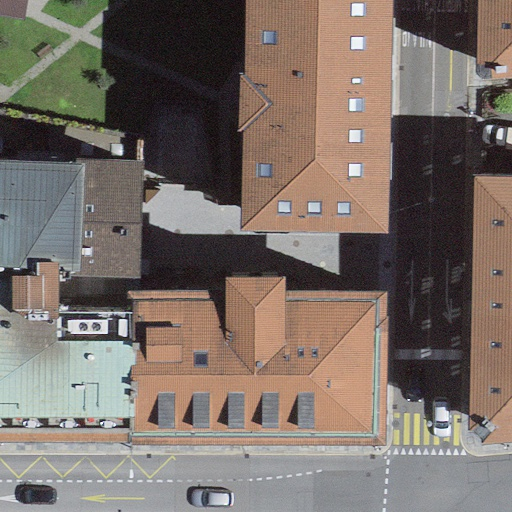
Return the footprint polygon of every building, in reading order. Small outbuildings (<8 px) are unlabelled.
[(0,0),(0,17),(20,21),(23,0),(0,0)] [(389,0),(241,0),(239,234),(387,235),(389,0)] [(511,0),(474,0),(472,75),(483,83),(511,79),(511,0)] [(144,163),(0,158),(0,268),(56,270),(56,276),(137,280),(144,163)] [(511,180),(473,180),(467,434),(481,447),(511,444),(511,180)] [(0,444),(129,446),(130,317),(58,312),(56,276),(56,270),(0,268),(0,444)] [(130,292),(130,317),(129,446),(382,448),(384,294),(283,293),(283,279),(223,279),(223,293),(130,292)]
